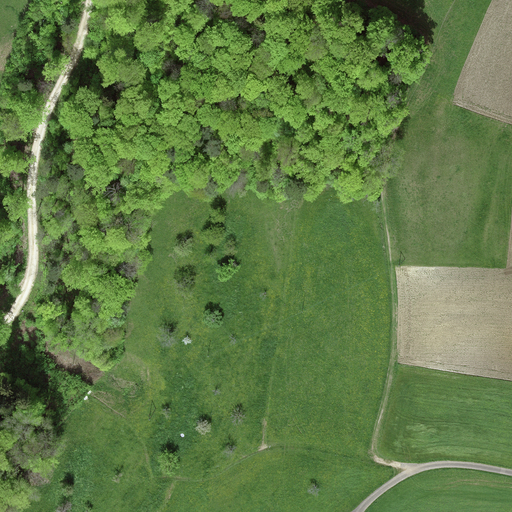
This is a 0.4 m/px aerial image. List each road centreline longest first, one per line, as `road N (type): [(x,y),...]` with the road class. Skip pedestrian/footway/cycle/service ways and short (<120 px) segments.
road 1 (track): [(96,0),(39,148),(26,293),(0,329)]
road 2 (track): [(381,176),(395,334),(373,454),(416,467)]
road 3 (track): [(511,472),(416,467),(357,511)]
